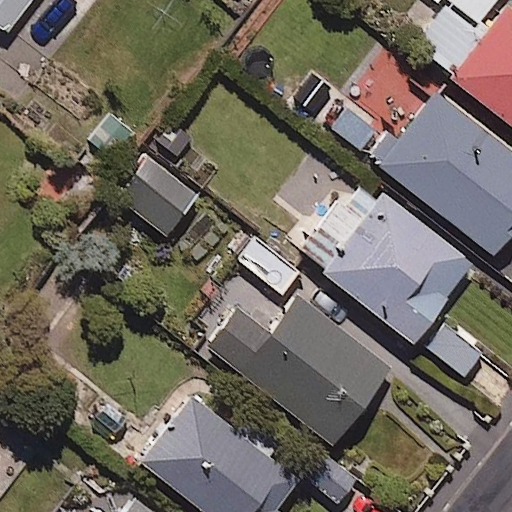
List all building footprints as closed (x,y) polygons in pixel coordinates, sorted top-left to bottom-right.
[(18,0),(0,0),(0,19),(2,21),(18,0)] [(489,0),(440,0),(412,37),(443,61),(489,0)] [(511,3),(508,0),(500,0),(447,67),(511,118),(511,3)] [(333,81),(310,62),(282,96),(304,115),(333,81)] [(511,201),(511,146),(429,81),(373,153),(482,239),(511,201)] [(378,117),(347,96),(329,123),(360,143),(378,117)] [(134,125),(108,109),(88,141),(113,157),(134,125)] [(196,134),(168,113),(150,136),(179,157),(196,134)] [(192,186),(146,151),(116,191),(162,225),(192,186)] [(467,254),(359,167),(297,243),(405,330),(467,254)] [(296,265),(253,233),(236,256),(279,288),(296,265)] [(383,358),(293,289),(265,326),(230,299),(202,336),(326,432),(383,358)] [(478,348),(444,320),(425,343),(459,371),(478,348)] [(262,511),(295,469),(188,386),(136,452),(213,511),(262,511)] [(0,494),(37,452),(10,428),(0,439),(0,494)] [(352,474),(321,447),(301,469),(333,497),(352,474)] [(153,511),(129,493),(114,511),(85,511),(74,503),(67,511),(153,511)]
